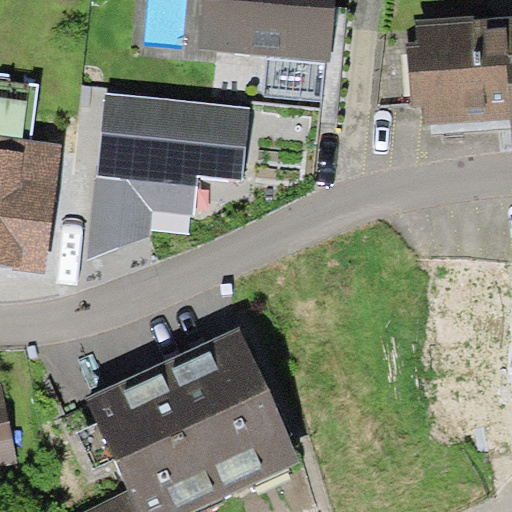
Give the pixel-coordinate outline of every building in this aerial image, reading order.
[(335,0),(203,0),(199,49),(330,61),(335,0)] [(511,15),(473,19),(474,15),(416,19),(417,41),(407,41),(413,107),(424,105),(425,124),(511,116),(511,15)] [(251,107),(106,92),(98,175),(128,178),(159,181),(196,185),(197,174),(243,179),(251,107)] [(62,143),(0,135),(0,266),(46,272),(62,143)] [(153,210),(128,178),(98,175),(88,258),(150,236),(151,230),(153,210)] [(159,181),(128,178),(153,210),(151,230),(189,233),(189,215),(194,215),(196,185),(159,181)] [(154,366),(87,396),(129,490),(139,511),(188,511),(300,462),(239,328),(154,366)] [(2,384),(0,383),(0,467),(18,464),(2,384)] [(139,511),(129,490),(85,511),(139,511)]
